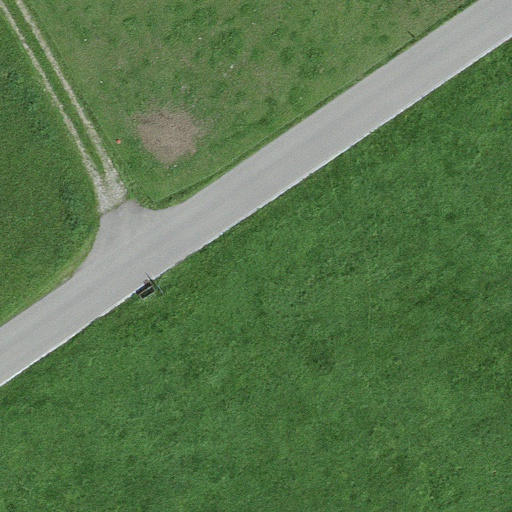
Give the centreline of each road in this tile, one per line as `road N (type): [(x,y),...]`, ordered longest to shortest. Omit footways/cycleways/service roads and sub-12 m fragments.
road 1 (unclassified): [(0,357),(511,4)]
road 2 (track): [(142,258),(9,0)]
